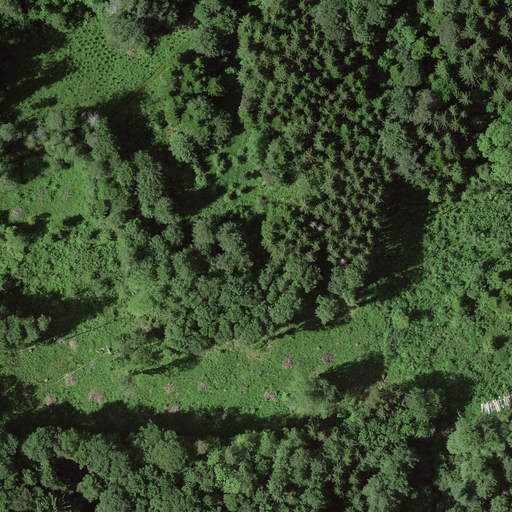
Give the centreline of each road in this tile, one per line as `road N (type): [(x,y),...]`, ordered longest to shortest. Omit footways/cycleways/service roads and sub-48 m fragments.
road 1 (track): [(511,414),(427,438),(354,445),(0,435)]
road 2 (track): [(0,188),(85,152),(117,107),(241,0)]
